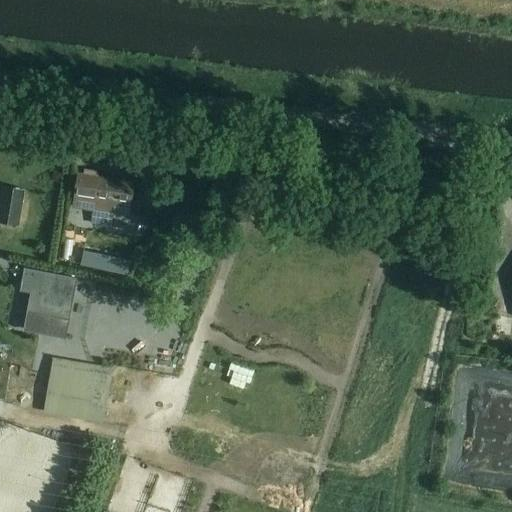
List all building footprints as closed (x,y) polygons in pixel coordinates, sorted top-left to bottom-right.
[(79,174),(74,205),(130,214),(135,182),(79,174)] [(18,198),(1,195),(0,203),(0,222),(14,224),(18,198)] [(114,278),(116,266),(99,264),(98,276),(114,278)] [(27,268),(23,291),(36,293),(32,312),(74,319),(81,278),(27,268)] [(83,359),(90,335),(79,332),(72,355),(83,359)] [(131,380),(152,359),(143,350),(122,371),(131,380)] [(113,366),(53,356),(44,411),(104,422),(113,366)] [(105,422),(132,427),(135,408),(109,403),(105,422)]
